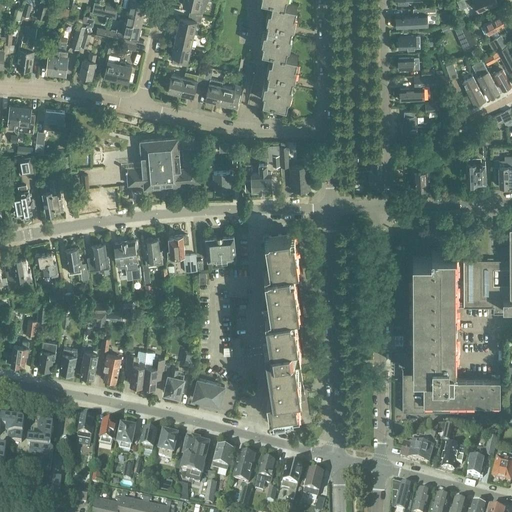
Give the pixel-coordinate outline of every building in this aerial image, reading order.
[(140,0),(122,0),(120,8),(128,10),(144,13),(146,1),(140,0)] [(200,9),(201,0),(184,0),(183,6),(191,7),(189,13),(202,16),(204,10),(200,9)] [(460,0),(457,1),(461,10),(475,4),(479,13),(499,5),(496,0),(460,0)] [(273,1),(262,50),(274,52),(286,55),(286,54),(297,6),(286,3),(286,4),(273,1)] [(26,3),(23,16),(29,18),(32,4),(26,3)] [(44,20),(48,7),(41,5),(37,18),(44,20)] [(52,14),(67,18),(69,9),(54,5),(52,14)] [(105,11),(117,14),(118,8),(106,5),(105,11)] [(23,12),(16,9),(13,18),(21,20),(23,12)] [(413,15),(397,16),(397,29),(428,27),(428,16),(436,16),(435,9),(413,10),(413,15)] [(144,13),(128,10),(125,22),(141,25),(144,13)] [(493,20),(488,22),(484,25),(489,34),(498,30),(505,26),(507,32),(511,29),(511,23),(511,22),(506,12),(493,20)] [(180,17),(177,30),(194,34),(197,22),(201,23),(202,16),(189,13),(188,19),(180,17)] [(116,33),(123,34),(138,37),(141,25),(125,22),(119,20),(116,33)] [(456,22),(445,26),(448,31),(458,27),(456,22)] [(477,43),(468,23),(455,29),(464,49),(477,43)] [(72,48),(79,50),(85,28),(78,26),(72,48)] [(99,35),(112,38),(113,32),(100,29),(99,35)] [(191,47),(194,34),(177,30),(175,43),(191,47)] [(81,47),(87,49),(91,35),(85,33),(81,47)] [(17,68),(24,69),(29,36),(23,36),(22,46),(20,45),(18,56),(16,55),(15,62),(18,62),(17,68)] [(399,42),(398,43),(398,46),(399,47),(399,49),(416,49),(416,42),(420,42),(420,36),(416,36),(399,37),(399,42)] [(501,36),(493,40),(498,49),(506,45),(501,36)] [(56,73),(60,39),(54,38),(54,43),(51,42),(50,54),(49,54),(47,72),(56,73)] [(105,50),(111,51),(113,40),(108,38),(105,50)] [(67,39),(60,39),(56,73),(66,74),(68,56),(68,51),(66,50),(67,39)] [(28,41),(28,44),(24,69),(32,70),(35,52),(33,52),(34,42),(28,41)] [(124,48),(136,51),(137,45),(125,42),(124,48)] [(189,60),(191,47),(175,43),(172,56),(174,57),(173,63),(187,66),(189,60),(188,60),(189,60)] [(506,47),(497,51),(499,56),(507,71),(511,68),(511,57),(511,55),(507,48),(506,47)] [(298,57),(286,54),(286,55),(274,52),(263,101),(287,106),(298,57)] [(84,60),(80,76),(92,78),(96,62),(95,62),(96,55),(90,54),(89,61),(84,60)] [(104,77),(116,80),(120,61),(121,59),(109,56),(104,77)] [(414,69),(420,69),(419,57),(414,58),(399,58),(399,70),(414,69)] [(126,62),(120,61),(116,80),(128,82),(132,66),(125,65),(126,62)] [(453,64),(446,66),(451,80),(458,78),(453,64)] [(477,74),(478,77),(489,98),(499,92),(488,72),(487,69),(484,67),(481,67),(478,69),(477,70),(477,74)] [(503,71),(494,76),(502,90),(511,86),(503,71)] [(181,94),(185,77),(171,75),(168,91),(181,94)] [(197,80),(185,77),(181,94),(194,97),(195,89),(201,91),(204,78),(198,76),(197,80)] [(435,76),(422,77),(414,77),(415,89),(400,89),(401,101),(425,100),(424,87),(451,85),(447,76),(435,76)] [(471,105),(475,104),(475,105),(485,100),(473,77),(464,81),(467,86),(464,87),(466,91),(467,90),(469,94),(464,96),(468,105),(471,105)] [(204,78),(201,91),(207,92),(205,100),(219,103),(222,86),(223,82),(211,79),(204,78)] [(235,89),(222,86),(219,103),(226,104),(226,106),(237,108),(239,99),(242,86),(236,85),(235,89)] [(447,100),(441,102),(447,113),(452,110),(447,100)] [(427,113),(440,111),(436,104),(426,105),(427,113)] [(15,123),(19,123),(21,107),(11,105),(8,129),(15,130),(15,123)] [(23,107),(21,107),(19,123),(23,124),(22,131),(29,131),(31,108),(28,107),(27,106),(24,106),(23,107)] [(511,109),(511,110),(501,115),(507,126),(511,125),(511,109)] [(46,110),(44,127),(44,129),(52,130),(56,134),(63,129),(65,112),(46,110)] [(416,117),(415,117),(415,112),(405,112),(405,117),(404,117),(404,126),(402,126),(403,139),(418,139),(417,126),(416,126),(416,117)] [(36,144),(44,145),(46,133),(38,132),(36,144)] [(11,142),(17,143),(18,136),(12,135),(1,134),(1,141),(11,142)] [(200,181),(199,169),(181,170),(179,150),(178,138),(141,141),(143,168),(126,169),(126,172),(128,172),(129,185),(144,184),(145,189),(182,185),(182,183),(200,181)] [(33,147),(18,146),(17,153),(32,155),(33,147)] [(280,167),(279,146),(268,146),(269,163),(273,162),(273,167),(280,167)] [(281,168),(289,167),(288,147),(280,147),(281,168)] [(69,166),(67,156),(61,157),(63,167),(69,166)] [(414,166),(426,164),(425,157),(414,159),(414,166)] [(477,182),(486,182),(485,162),(476,163),(476,162),(476,157),(467,157),(467,162),(466,162),(467,183),(477,183),(477,182)] [(499,161),(499,166),(494,167),(495,184),(499,184),(499,185),(509,184),(511,183),(511,165),(511,166),(511,157),(505,157),(505,161),(499,161)] [(13,158),(3,159),(4,167),(15,165),(13,158)] [(33,172),(30,158),(18,160),(21,175),(33,172)] [(378,190),(382,190),(382,170),(382,164),(373,164),(373,171),(370,171),(370,181),(371,181),(372,187),(377,187),(378,190)] [(292,190),(310,189),(309,166),(291,167),(292,190)] [(245,191),(248,191),(252,191),(252,192),(272,191),(271,173),(267,173),(267,167),(260,167),(260,173),(251,174),(252,181),(245,181),(245,191)] [(223,192),(231,191),(230,171),(214,172),(214,173),(209,173),(209,184),(214,184),(215,192),(215,194),(223,194),(223,192)] [(414,189),(428,189),(427,171),(413,172),(414,189)] [(56,211),(64,210),(60,190),(57,178),(49,179),(51,191),(43,193),(47,213),(56,212),(56,211)] [(12,197),(16,216),(22,215),(23,217),(33,215),(31,207),(34,206),(33,200),(30,200),(29,191),(27,191),(26,186),(18,187),(20,193),(18,193),(19,195),(12,197)] [(293,233),(292,233),(269,237),(269,234),(264,235),(269,269),(264,270),(270,312),(265,313),(269,344),(264,344),(271,395),(268,396),(272,419),(298,415),(295,395),(300,394),(294,352),(299,351),(293,312),(299,311),(293,269),(298,268),(293,233)] [(176,255),(185,254),(184,243),(189,243),(188,235),(183,236),(183,235),(174,236),(174,237),(169,237),(170,250),(168,250),(169,256),(170,261),(177,260),(176,255)] [(215,238),(206,238),(208,260),(217,260),(217,262),(217,263),(228,262),(227,259),(236,258),(234,236),(225,237),(223,237),(223,235),(217,236),(217,237),(215,238)] [(148,265),(163,263),(162,258),(163,258),(162,251),(160,251),(159,239),(154,240),(152,238),(147,239),(146,241),(145,241),(147,260),(148,260),(148,265)] [(128,241),(131,269),(132,279),(141,278),(140,267),(138,268),(137,260),(135,240),(128,241)] [(131,269),(128,241),(122,242),(115,243),(118,263),(118,267),(126,266),(126,270),(131,269)] [(104,268),(109,267),(110,267),(109,262),(110,262),(109,255),(107,255),(105,244),(92,246),(93,256),(88,257),(90,270),(104,268)] [(69,273),(83,271),(83,270),(82,260),(80,260),(79,248),(66,250),(69,273)] [(455,365),(455,308),(464,307),(464,308),(494,308),(494,314),(511,313),(511,301),(510,301),(510,285),(494,286),(493,269),(510,269),(510,260),(464,260),(464,302),(454,302),(454,281),(455,281),(454,253),(457,253),(457,252),(432,252),(432,253),(432,258),(413,258),(413,259),(415,259),(415,373),(414,373),(414,374),(416,374),(416,379),(458,380),(458,379),(457,379),(457,366),(458,366),(458,365),(455,365)] [(52,277),(58,276),(57,271),(58,271),(56,261),(54,262),(52,253),(39,255),(35,256),(36,264),(40,263),(42,273),(51,272),(52,277)] [(196,254),(195,254),(183,255),(185,272),(198,271),(196,254)] [(26,282),(32,281),(31,276),(32,276),(30,270),(28,270),(26,258),(9,261),(11,269),(15,268),(17,279),(25,277),(26,282)] [(154,295),(153,284),(145,285),(147,296),(154,295)] [(64,294),(67,310),(77,308),(74,292),(64,294)] [(55,302),(64,300),(63,294),(54,295),(55,302)] [(47,322),(48,306),(39,305),(38,321),(47,322)] [(70,310),(70,312),(64,311),(62,326),(69,326),(70,316),(78,317),(78,311),(70,310)] [(97,325),(104,326),(105,314),(87,312),(86,320),(97,321),(97,325)] [(27,334),(36,335),(37,321),(28,320),(27,334)] [(20,364),(24,364),(26,353),(28,353),(29,346),(29,341),(23,340),(22,345),(14,344),(13,354),(8,354),(7,362),(12,363),(20,364)] [(39,368),(52,370),(53,360),(55,360),(56,353),(57,344),(43,342),(42,351),(39,368)] [(67,372),(74,373),(77,356),(76,356),(78,351),(64,348),(63,354),(60,371),(62,371),(62,373),(65,373),(67,372)] [(184,350),(182,364),(194,368),(194,352),(184,350)] [(139,351),(138,357),(134,356),(128,355),(126,370),(132,370),(131,385),(143,386),(147,351),(147,352),(139,351)] [(147,351),(143,386),(155,388),(157,373),(163,374),(165,359),(159,359),(155,359),(155,353),(147,352),(147,351)] [(88,376),(94,377),(97,359),(97,354),(85,352),(80,375),(82,375),(82,377),(88,378),(88,376)] [(115,381),(117,381),(120,365),(119,365),(121,360),(107,357),(105,362),(104,369),(106,370),(104,379),(109,380),(111,382),(114,383),(115,381)] [(175,396),(179,397),(184,379),(177,377),(179,370),(173,368),(171,376),(169,375),(168,380),(165,379),(164,384),(167,385),(165,393),(169,394),(169,396),(175,397),(175,396)] [(193,399),(212,404),(213,399),(221,401),(225,386),(198,379),(193,399)] [(458,380),(416,379),(403,380),(403,413),(424,412),(424,405),(425,405),(425,404),(499,403),(499,405),(501,405),(500,379),(492,379),(492,380),(458,380)] [(78,435),(77,440),(91,442),(92,437),(93,430),(92,430),(93,421),(88,420),(86,418),(83,417),(82,419),(81,419),(78,435)] [(1,418),(0,423),(0,427),(6,428),(5,428),(4,428),(4,429),(4,430),(5,430),(5,431),(6,431),(5,433),(8,433),(7,442),(21,444),(24,421),(1,418)] [(100,440),(101,440),(100,446),(111,448),(113,443),(114,443),(115,436),(114,436),(116,425),(103,423),(100,440)] [(40,448),(50,449),(53,426),(39,424),(37,433),(35,433),(34,435),(33,435),(33,436),(33,437),(33,438),(34,438),(28,437),(27,447),(30,447),(40,448)] [(445,425),(442,441),(450,443),(454,427),(445,425)] [(119,451),(130,453),(135,428),(129,427),(129,428),(121,427),(117,445),(120,446),(119,451)] [(424,438),(434,441),(436,433),(427,430),(424,438)] [(139,451),(152,454),(153,449),(156,434),(155,433),(154,432),(151,431),(149,432),(144,431),(142,441),(141,440),(139,447),(140,447),(139,451)] [(159,457),(171,460),(172,455),(173,455),(177,437),(163,434),(159,452),(160,452),(159,457)] [(485,457),(492,459),(497,440),(489,438),(485,457)] [(408,460),(418,462),(424,441),(421,441),(414,439),(413,444),(412,443),(411,446),(404,444),(400,457),(408,459),(408,460)] [(184,452),(186,453),(181,471),(186,472),(184,479),(201,484),(201,483),(206,484),(207,483),(208,483),(209,475),(203,474),(205,466),(204,466),(209,446),(199,443),(199,442),(192,440),(192,442),(187,440),(184,452)] [(426,442),(424,441),(418,462),(429,465),(433,450),(437,451),(437,444),(427,441),(426,442)] [(40,448),(30,447),(28,461),(37,462),(38,462),(39,457),(40,448)] [(39,457),(52,459),(53,450),(50,449),(40,448),(39,457)] [(442,469),(453,471),(455,464),(457,464),(461,464),(463,458),(459,457),(459,456),(457,456),(458,449),(450,448),(448,454),(445,454),(443,454),(442,461),(443,461),(442,469)] [(212,469),(227,473),(228,469),(232,452),(231,452),(230,450),(227,450),(225,451),(218,449),(213,465),(212,469)] [(248,485),(250,475),(254,459),(252,458),(252,457),(249,456),(248,457),(246,456),(245,455),(242,455),(241,455),(239,455),(235,471),(233,481),(248,485)] [(37,465),(42,466),(41,472),(49,473),(51,473),(52,459),(39,457),(38,462),(37,462),(37,465)] [(492,478),(510,483),(511,474),(511,457),(509,457),(508,463),(497,460),(492,478)] [(479,478),(482,479),(484,471),(481,470),(484,462),(470,458),(467,467),(469,467),(467,475),(479,478)] [(262,461),(258,477),(257,482),(270,485),(271,480),(272,481),(274,474),(272,474),(274,464),(269,463),(268,461),(265,460),(264,461),(262,461)] [(125,466),(122,479),(130,481),(133,467),(125,466)] [(289,491),(287,500),(294,502),(302,470),(287,466),(282,484),(283,484),(281,489),(289,491)] [(91,483),(98,484),(101,474),(94,472),(91,483)] [(305,490),(303,495),(317,499),(318,494),(319,494),(323,477),(322,476),(321,475),(318,474),(316,475),(309,473),(304,490),(305,490)] [(51,488),(60,489),(61,480),(47,478),(46,487),(46,488),(51,488)] [(162,483),(160,491),(170,493),(173,484),(167,482),(166,484),(162,483)] [(208,483),(205,503),(213,505),(216,485),(208,483)] [(392,483),(392,501),(392,506),(406,510),(406,508),(408,503),(412,488),(392,483)] [(8,487),(0,485),(0,497),(7,498),(8,487)] [(43,487),(42,492),(37,491),(35,500),(49,502),(50,493),(51,488),(46,488),(46,487),(43,487)] [(50,493),(49,502),(59,503),(60,489),(51,488),(50,493)] [(180,488),(180,500),(188,500),(188,488),(180,488)] [(239,507),(247,509),(252,491),(244,488),(239,507)] [(71,489),(68,500),(86,503),(88,493),(71,489)] [(274,502),(276,491),(270,490),(267,501),(274,502)] [(413,501),(412,507),(410,511),(424,511),(425,511),(429,495),(429,492),(425,491),(421,493),(418,492),(415,502),(413,501)] [(444,511),(448,500),(437,497),(434,507),(432,506),(430,511),(444,511)] [(105,511),(108,503),(95,500),(92,511),(105,511)] [(120,504),(120,506),(118,511),(130,511),(133,502),(121,500),(120,504)] [(463,511),(466,505),(465,504),(464,502),(460,501),(458,502),(454,502),(452,511),(450,511),(449,511),(463,511)] [(143,511),(145,505),(133,502),(130,511),(143,511)] [(118,511),(120,506),(108,503),(105,511),(118,511)]
